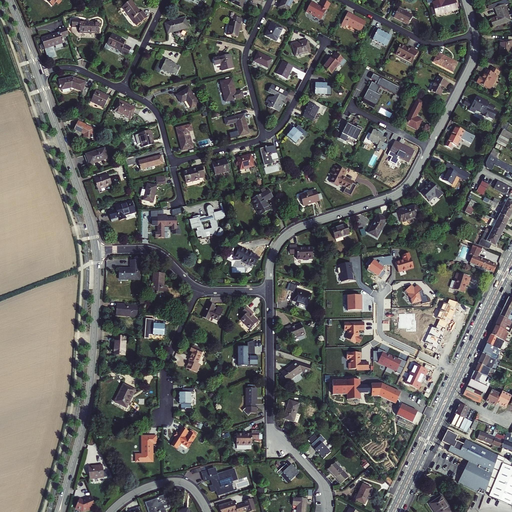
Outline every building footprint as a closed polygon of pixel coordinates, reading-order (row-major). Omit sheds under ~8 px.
[(137,26),(147,18),(142,11),(140,12),(131,0),(122,7),(137,26)] [(282,0),(278,8),(287,12),(292,0),(282,0)] [(327,10),(330,4),(323,0),(320,7),(311,2),(306,12),(321,20),(326,10),(327,10)] [(435,9),(436,15),(457,10),(454,0),(452,0),(448,1),(448,2),(444,2),(444,0),(433,3),(435,9)] [(490,19),(493,28),(510,21),(504,4),(508,3),(506,0),(503,0),(493,4),(495,8),(498,16),(490,19)] [(413,16),(398,9),(394,17),(409,25),(413,16)] [(360,31),(365,22),(348,13),(341,25),(345,27),(346,24),(360,31)] [(227,35),(237,37),(238,31),(239,31),(242,18),(232,16),(230,22),(227,35)] [(188,28),(185,18),(165,24),(168,34),(188,28)] [(80,19),(72,19),(72,27),(80,28),(79,33),(99,34),(99,23),(80,22),(80,19)] [(282,28),(271,23),(265,36),(276,41),(282,28)] [(60,33),(41,38),(44,49),(63,43),(61,38),(69,36),(67,28),(59,30),(60,33)] [(386,47),(391,37),(374,28),(370,37),(373,39),(372,40),(382,45),(382,46),(386,47)] [(120,52),(127,56),(131,48),(124,45),(126,41),(111,35),(107,44),(106,44),(104,48),(108,50),(110,49),(111,46),(121,51),(120,52)] [(511,37),(508,37),(508,40),(500,39),(498,54),(511,55),(511,44),(511,37)] [(307,40),(292,44),(295,56),(310,52),(307,40)] [(408,49),(401,45),(395,55),(412,63),(418,51),(409,47),(408,49)] [(95,55),(83,49),(80,48),(78,52),(80,55),(81,56),(83,55),(83,56),(82,57),(83,59),(91,63),(95,55)] [(272,60),(258,52),(253,61),(268,69),(272,60)] [(336,54),(336,53),(332,58),(331,57),(323,68),(331,74),(339,64),(342,67),(346,61),(340,57),(336,54)] [(457,63),(438,53),(434,62),(452,72),(457,63)] [(222,71),(233,68),(229,55),(213,59),(215,66),(220,64),(222,71)] [(176,76),(177,72),(179,67),(175,66),(176,65),(165,60),(164,63),(160,61),(155,71),(159,73),(161,70),(171,75),(171,74),(176,76)] [(293,67),(283,62),(276,74),(286,80),(293,67)] [(479,77),(477,82),(491,89),(500,72),(491,68),(490,71),(486,69),(482,77),(483,77),(482,79),(479,77)] [(72,78),(59,80),(61,90),(71,88),(89,94),(91,89),(84,87),(85,83),(72,78)] [(446,89),(449,84),(437,78),(431,91),(440,96),(444,88),(446,89)] [(235,91),(232,79),(220,82),(225,102),(243,98),(241,91),(234,93),(234,91),(235,91)] [(377,85),(372,82),(363,99),(376,106),(381,96),(373,92),(377,85)] [(326,84),(315,84),(315,91),(315,95),(326,95),(326,84)] [(284,101),(288,94),(272,85),(269,92),(268,93),(272,94),(273,94),(275,95),(273,100),(271,99),(270,100),(268,99),(266,102),(268,104),(267,107),(270,109),(271,108),(279,112),(284,104),(280,102),(281,99),(284,101)] [(186,100),(191,109),(198,104),(189,88),(176,96),(181,103),(186,100)] [(109,97),(96,90),(90,102),(104,108),(109,97)] [(476,96),(471,108),(469,111),(474,113),(476,111),(483,114),(482,116),(487,118),(488,117),(493,119),(496,113),(493,111),(495,107),(489,104),(489,103),(476,96)] [(135,108),(119,100),(113,112),(130,119),(135,108)] [(415,118),(423,103),(417,100),(405,124),(417,130),(421,121),(415,118)] [(322,110),(309,103),(302,117),(312,122),(317,112),(321,114),(322,110)] [(244,115),(235,117),(225,120),(226,125),(236,123),(240,136),(249,134),(244,115)] [(506,130),(510,124),(503,120),(499,127),(503,129),(506,130)] [(93,132),(93,129),(78,122),(74,129),(84,134),(83,138),(92,138),(92,140),(96,140),(97,133),(93,132)] [(356,141),(361,131),(347,124),(342,134),(356,141)] [(191,125),(177,129),(182,150),(192,148),(188,131),(192,130),(191,125)] [(308,134),(298,125),(295,129),(294,128),(286,136),(295,144),(302,135),(305,138),(308,134)] [(503,129),(500,135),(509,140),(511,133),(506,130),(503,129)] [(150,130),(138,134),(142,148),(154,145),(150,130)] [(383,135),(373,130),(368,140),(378,145),(376,147),(377,148),(375,151),(379,153),(381,147),(385,139),(381,138),(383,135)] [(460,138),(462,140),(464,136),(453,130),(445,146),(449,148),(451,149),(453,150),(455,150),(456,148),(456,147),(460,138)] [(500,135),(496,142),(505,146),(509,140),(500,135)] [(381,147),(385,150),(390,142),(385,139),(381,147)] [(414,151),(395,142),(389,152),(408,162),(414,151)] [(266,148),(266,147),(260,149),(264,166),(273,163),(271,156),(272,156),(272,155),(276,153),(274,146),(268,148),(268,149),(266,150),(266,148)] [(105,148),(86,155),(89,164),(102,159),(103,160),(108,158),(105,148)] [(494,148),(490,155),(496,159),(500,151),(494,148)] [(161,155),(138,161),(140,169),(163,164),(161,155)] [(251,155),(244,156),(247,168),(254,166),(251,155)] [(487,168),(491,170),(495,164),(511,172),(511,174),(511,176),(511,166),(496,159),(490,155),(485,163),(487,168)] [(247,168),(244,156),(237,158),(240,170),(247,168)] [(226,159),(212,163),(215,175),(229,172),(226,159)] [(450,170),(448,169),(443,180),(452,185),(458,173),(460,175),(463,170),(452,165),(450,170)] [(196,169),(183,172),(186,183),(199,180),(199,178),(205,177),(202,166),(196,168),(196,169)] [(346,171),(335,166),(331,174),(333,175),(330,182),(338,186),(339,185),(349,190),(353,183),(343,177),(346,171)] [(107,174),(94,179),(98,190),(111,185),(109,180),(107,174)] [(511,187),(497,180),(493,188),(509,196),(509,195),(511,196),(511,187)] [(482,181),(480,185),(487,189),(489,185),(482,181)] [(425,187),(420,192),(429,202),(435,196),(438,199),(443,194),(431,182),(426,188),(425,187)] [(157,186),(147,184),(146,190),(142,189),(140,196),(144,197),(143,201),(153,203),(157,186)] [(480,185),(476,193),(483,196),(487,189),(480,185)] [(265,202),(272,197),(268,190),(251,200),(260,215),(269,210),(265,202)] [(319,201),(316,191),(300,196),(303,206),(319,201)] [(511,197),(509,196),(503,207),(511,211),(511,197)] [(474,209),(477,203),(468,198),(468,201),(470,202),(468,206),(474,209)] [(116,209),(108,212),(111,222),(119,220),(119,221),(126,219),(125,215),(135,212),(134,207),(132,201),(115,206),(116,209)] [(421,215),(419,209),(416,210),(415,205),(399,210),(400,211),(396,212),(397,212),(399,221),(399,222),(403,221),(403,222),(418,217),(418,216),(421,215)] [(215,219),(216,218),(213,209),(213,208),(212,207),(212,206),(211,206),(210,206),(209,206),(208,206),(207,207),(207,208),(206,208),(206,209),(208,216),(206,217),(205,216),(204,216),(197,218),(196,219),(196,220),(197,223),(197,224),(198,224),(199,224),(200,227),(196,228),(195,228),(195,229),(195,230),(196,235),(197,236),(198,237),(199,236),(201,236),(201,238),(214,235),(218,237),(219,237),(220,237),(221,237),(221,236),(222,236),(223,235),(223,234),(224,233),(224,232),(223,231),(223,230),(222,229),(217,227),(215,219)] [(474,209),(468,206),(464,212),(471,215),(474,209)] [(511,212),(511,211),(503,207),(500,214),(509,219),(511,212)] [(497,212),(493,219),(506,225),(509,219),(500,214),(497,212)] [(155,234),(155,238),(164,238),(164,225),(167,225),(167,226),(171,226),(171,230),(177,230),(176,217),(167,217),(167,215),(157,215),(157,234),(155,234)] [(387,219),(378,215),(368,233),(376,237),(382,227),(383,227),(387,219)] [(489,225),(493,227),(502,232),(506,225),(493,219),(492,218),(489,225)] [(335,239),(349,234),(346,224),(331,229),(335,239)] [(484,231),(485,231),(499,238),(502,232),(493,227),(491,231),(486,228),(484,231)] [(499,238),(485,231),(481,239),(478,245),(483,247),(489,249),(492,244),(495,246),(499,238)] [(485,260),(485,261),(478,258),(483,247),(478,245),(475,243),(470,255),(473,256),(470,263),(493,273),(496,266),(489,263),(489,262),(485,260)] [(253,255),(234,244),(229,254),(250,266),(251,263),(255,265),(259,258),(253,254),(253,255)] [(302,249),(302,248),(297,248),(297,245),(289,245),(289,254),(296,253),(297,259),(312,258),(312,247),(306,247),(306,248),(302,249)] [(414,268),(409,253),(394,258),(399,273),(414,268)] [(392,265),(391,256),(372,259),(371,261),(369,260),(366,264),(369,266),(366,270),(374,275),(375,274),(382,279),(386,273),(382,270),(385,266),(392,265)] [(131,269),(120,269),(120,275),(121,275),(121,277),(128,277),(128,280),(139,279),(139,261),(131,261),(131,269)] [(354,280),(351,263),(338,265),(342,282),(354,280)] [(153,273),(153,285),(152,285),(151,294),(157,295),(157,293),(167,293),(168,286),(162,286),(162,282),(163,282),(164,274),(153,273)] [(454,281),(452,280),(450,287),(453,288),(453,289),(463,292),(465,285),(467,286),(470,278),(469,277),(462,275),(457,273),(454,281)] [(295,292),(292,300),(307,306),(311,294),(298,289),(296,289),(297,286),(291,284),(288,290),(295,292)] [(412,307),(429,303),(427,295),(417,285),(414,287),(412,285),(405,292),(410,299),(412,307)] [(362,311),(362,296),(347,296),(347,311),(362,311)] [(505,306),(500,316),(511,322),(511,299),(509,298),(505,306)] [(455,308),(457,303),(449,300),(447,304),(443,302),(440,311),(453,317),(456,309),(455,308)] [(208,303),(202,317),(208,320),(210,317),(218,321),(223,309),(217,307),(217,308),(214,306),(215,305),(208,303)] [(118,304),(117,308),(118,309),(118,314),(126,314),(126,316),(136,317),(137,306),(118,304)] [(250,329),(258,321),(251,314),(253,313),(247,306),(241,312),(244,315),(240,320),(250,329)] [(450,324),(453,317),(440,311),(436,319),(440,320),(437,325),(445,328),(447,323),(450,324)] [(415,314),(398,314),(398,329),(406,329),(406,332),(416,332),(416,320),(415,321),(415,314)] [(511,322),(500,316),(495,326),(506,331),(507,332),(511,334),(511,322)] [(149,335),(164,336),(165,324),(153,323),(154,319),(146,319),(145,338),(148,338),(149,335)] [(364,331),(364,322),(344,322),(344,331),(347,331),(347,334),(345,338),(355,343),(356,342),(360,344),(363,338),(359,336),(359,331),(364,331)] [(305,334),(301,324),(292,327),(291,325),(283,328),(286,335),(290,334),(293,339),(305,334)] [(443,333),(445,328),(437,325),(436,329),(431,327),(428,335),(441,340),(444,333),(443,333)] [(495,326),(491,335),(502,340),(505,332),(506,331),(495,326)] [(441,340),(428,335),(425,342),(428,344),(426,349),(434,352),(436,348),(437,349),(441,340)] [(502,340),(491,335),(489,340),(487,344),(500,350),(504,341),(502,340)] [(125,337),(115,337),(115,354),(125,355),(125,337)] [(247,347),(237,348),(238,365),(257,365),(257,356),(255,356),(254,340),(247,343),(247,347)] [(500,350),(487,344),(482,354),(496,359),(500,350)] [(202,351),(192,346),(189,351),(192,352),(188,360),(189,360),(185,367),(196,372),(199,364),(197,363),(202,351)] [(401,375),(407,362),(398,358),(398,359),(386,354),(387,353),(378,349),(377,351),(373,352),(373,361),(378,361),(378,363),(396,371),(396,372),(401,375)] [(360,359),(360,353),(346,353),(346,360),(350,360),(350,363),(348,364),(349,371),(356,370),(356,371),(368,371),(368,364),(360,364),(360,359)] [(492,369),(496,359),(482,354),(478,363),(492,369)] [(309,374),(311,367),(298,362),(297,363),(295,362),(280,372),(282,375),(280,376),(282,379),(284,377),(286,380),(289,379),(290,380),(302,372),(309,374)] [(492,369),(478,363),(474,371),(482,375),(487,376),(489,371),(494,373),(495,370),(492,369)] [(428,371),(413,364),(405,383),(419,390),(428,371)] [(493,378),(487,376),(482,375),(474,371),(472,374),(470,381),(472,382),(473,381),(488,387),(493,378)] [(360,379),(332,380),(333,394),(347,394),(347,399),(360,399),(360,393),(360,385),(360,379)] [(472,382),(470,381),(466,388),(463,396),(480,403),(481,402),(488,387),(473,381),(472,382)] [(371,384),(371,385),(371,393),(371,396),(374,396),(374,397),(378,397),(378,396),(380,396),(395,404),(400,392),(382,383),(371,384)] [(126,407),(132,397),(135,391),(123,384),(116,397),(118,397),(115,401),(126,407)] [(183,388),(183,392),(179,392),(179,404),(181,404),(181,407),(190,408),(190,392),(193,393),(193,389),(183,388)] [(246,389),(246,397),(247,397),(247,404),(245,404),(245,408),(242,411),(247,416),(251,413),(256,413),(256,408),(255,408),(255,404),(256,404),(256,389),(246,389)] [(496,403),(500,394),(491,390),(486,401),(495,406),(496,403)] [(500,394),(496,403),(506,408),(511,396),(502,392),(500,394)] [(299,404),(289,400),(283,418),(293,421),(299,404)] [(417,412),(401,404),(396,415),(412,423),(417,412)] [(465,418),(469,409),(459,404),(450,424),(469,433),(471,429),(469,428),(473,422),(465,418)] [(414,425),(399,417),(396,423),(411,431),(414,425)] [(191,432),(182,427),(170,445),(176,448),(180,442),(188,447),(196,435),(195,435),(196,433),(192,430),(191,432)] [(259,439),(259,430),(251,430),(251,433),(236,433),(236,445),(252,445),(252,439),(259,439)] [(455,441),(458,436),(447,430),(445,435),(442,442),(451,446),(454,448),(457,441),(455,441)] [(492,436),(480,431),(478,439),(493,444),(496,434),(497,432),(494,431),(492,436)] [(507,432),(507,433),(501,447),(511,451),(511,448),(511,438),(510,438),(511,434),(510,433),(507,432)] [(504,436),(499,435),(495,445),(501,447),(507,433),(505,433),(504,436)] [(156,443),(156,436),(141,436),(142,454),(135,454),(135,462),(153,462),(153,443),(156,443)] [(315,450),(323,459),(330,453),(322,443),(325,441),(320,436),(311,445),(315,449),(315,450)] [(461,451),(454,448),(451,446),(448,451),(469,462),(458,483),(477,493),(479,488),(486,492),(498,455),(497,455),(474,443),(466,439),(461,451)] [(511,503),(511,460),(511,462),(509,466),(503,463),(489,496),(511,505),(511,503)] [(334,462),(327,469),(341,484),(348,477),(334,462)] [(290,480),(299,473),(291,465),(289,467),(286,464),(276,472),(279,475),(283,472),(290,480)] [(90,479),(104,477),(104,475),(102,465),(88,467),(90,479)] [(214,468),(202,472),(204,481),(211,479),(212,483),(213,483),(214,485),(210,486),(212,492),(216,490),(218,495),(233,490),(231,484),(220,487),(218,480),(231,476),(232,481),(237,479),(234,469),(216,474),(214,468)] [(372,488),(362,484),(355,500),(364,504),(372,488)] [(157,499),(146,503),(148,511),(155,511),(159,511),(158,511),(165,511),(164,509),(169,507),(166,500),(168,500),(166,494),(159,497),(161,502),(161,504),(159,505),(157,499)] [(79,498),(75,508),(82,511),(87,509),(88,509),(95,506),(91,496),(86,498),(86,499),(83,500),(79,498)] [(435,501),(430,504),(434,511),(451,511),(441,496),(438,499),(438,500),(436,502),(435,501)] [(297,506),(296,511),(305,511),(306,499),(293,497),(292,505),(297,506)] [(233,501),(218,506),(220,511),(234,511),(236,511),(240,511),(247,510),(247,511),(249,511),(256,510),(252,499),(244,501),(245,503),(235,506),(233,501)]
